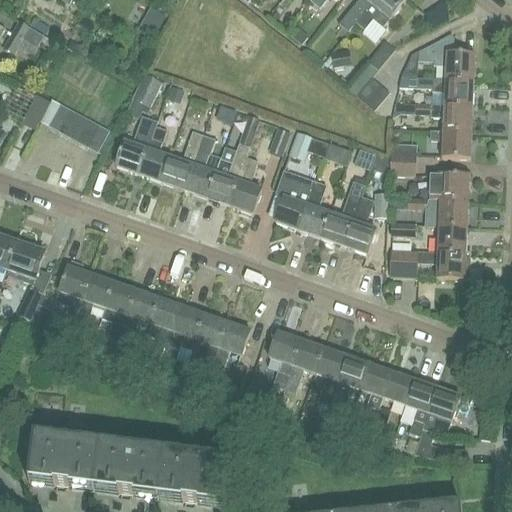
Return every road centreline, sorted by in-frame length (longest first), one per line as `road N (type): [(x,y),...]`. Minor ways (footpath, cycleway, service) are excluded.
road 1 (residential): [(510,362),(0,186)]
road 2 (residential): [(505,511),(510,362)]
